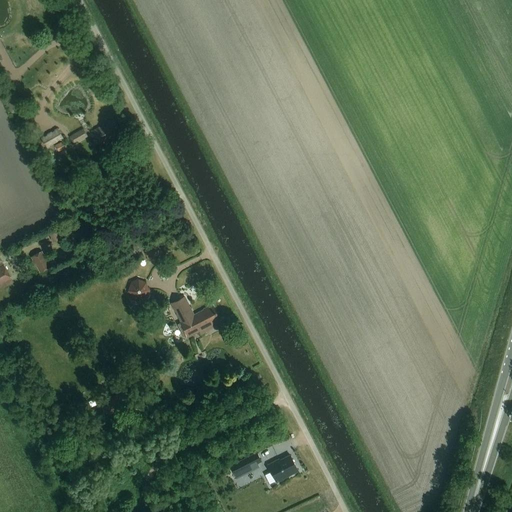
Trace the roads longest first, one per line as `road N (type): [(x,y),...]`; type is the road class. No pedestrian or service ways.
road 1 (unclassified): [(344,511),(77,0)]
road 2 (track): [(285,398),(163,457),(136,511)]
road 3 (trunk): [(511,351),(468,511)]
road 4 (trunk): [(472,511),(511,396)]
